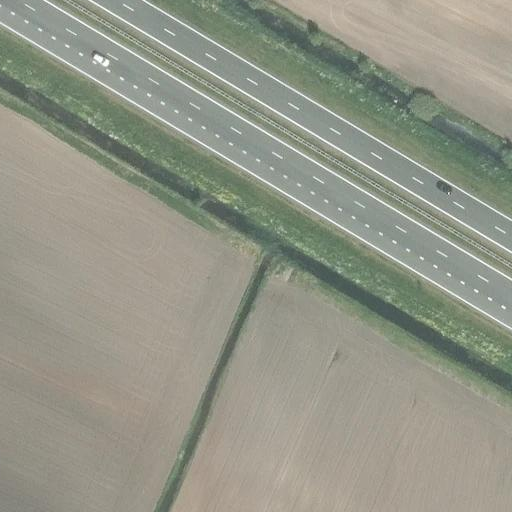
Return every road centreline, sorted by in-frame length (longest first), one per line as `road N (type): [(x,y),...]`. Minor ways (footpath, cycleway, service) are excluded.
road 1 (trunk): [(16,0),(511,296)]
road 2 (trunk): [(511,240),(109,0)]
